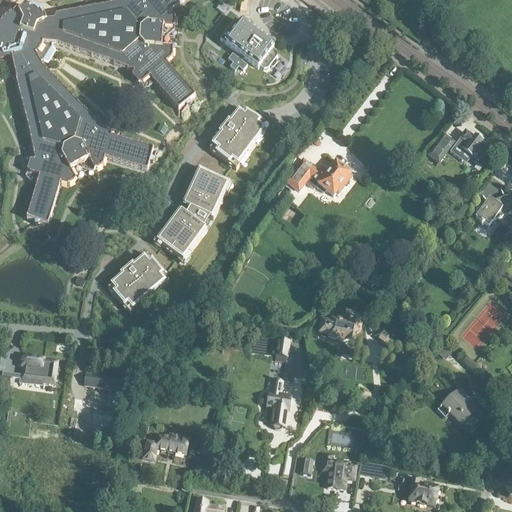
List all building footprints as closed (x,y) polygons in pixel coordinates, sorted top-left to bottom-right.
[(132,2),(117,5),(103,8),(96,9),(81,12),(73,14),(73,13),(56,17),(54,22),(50,22),(46,23),(44,19),(42,19),(40,15),(40,11),(31,8),(29,11),(24,13),(23,11),(19,13),(17,12),(13,15),(12,14),(9,18),(7,17),(4,21),(3,20),(1,25),(0,24),(0,60),(11,58),(16,81),(15,81),(19,97),(21,104),(25,119),(27,126),(30,140),(33,154),(33,155),(34,163),(29,164),(27,173),(29,176),(39,178),(26,221),(34,223),(34,227),(45,230),(47,233),(50,231),(48,227),(61,184),(68,186),(77,181),(76,181),(71,171),(80,167),(82,170),(80,166),(89,162),(94,171),(93,172),(94,172),(103,167),(105,160),(148,172),(150,164),(153,164),(156,154),(159,152),(158,149),(154,151),(112,138),(114,129),(113,125),(104,122),(103,124),(100,126),(95,121),(84,110),(74,100),(69,95),(69,94),(58,84),(59,83),(53,78),(43,67),(41,63),(43,62),(48,62),(55,52),(52,48),(53,45),(58,45),(71,50),(72,50),(79,53),(79,52),(93,58),(93,57),(100,60),(114,65),(128,70),(128,71),(135,73),(133,78),(139,86),(143,85),(150,79),(179,112),(179,117),(182,117),(182,113),(191,106),(189,103),(195,98),(166,64),(172,59),(173,49),(172,49),(162,49),(162,39),(166,39),(162,38),(163,29),(174,29),(174,30),(175,20),(170,14),(185,0),(139,0),(132,2)] [(241,24),(235,20),(220,40),(224,43),(226,45),(225,45),(240,56),(237,60),(232,56),(228,61),(233,65),(230,69),(235,73),(238,69),(243,72),(247,67),(242,64),(245,60),(258,70),(259,68),(264,71),(268,71),(270,68),(271,69),(274,69),(277,64),(277,61),(276,60),(278,57),(277,53),(273,50),(274,48),(262,39),(242,24),(241,24)] [(268,131),(241,110),(209,151),(236,172),(268,131)] [(479,163),(488,150),(481,145),(482,144),(475,138),(474,140),(465,133),(455,146),(470,159),(471,158),(479,163)] [(432,152),(427,160),(432,164),(436,159),(442,163),(450,154),(438,145),(432,152)] [(299,177),(291,189),(299,195),(306,186),(314,192),(316,189),(324,195),(325,194),(334,200),(337,197),(339,198),(345,190),(346,190),(348,189),(349,188),(350,187),(350,185),(350,184),(352,180),(349,178),(351,176),(336,164),(332,169),(331,168),(327,173),(321,169),(318,173),(303,161),(294,173),(299,177)] [(299,177),(294,173),(286,184),(291,189),(299,177)] [(181,213),(159,243),(183,261),(206,231),(204,230),(210,220),(212,221),(227,187),(200,174),(184,208),(190,211),(186,217),(181,213)] [(475,220),(481,224),(481,226),(483,225),(488,229),(495,220),(511,213),(511,201),(507,198),(493,204),(489,201),(484,208),(476,211),(478,217),(475,220)] [(169,282),(147,256),(108,290),(130,316),(169,282)] [(511,293),(511,278),(506,274),(499,283),(511,293)] [(79,278),(75,285),(82,290),(86,283),(79,278)] [(396,300),(391,295),(379,310),(385,314),(396,300)] [(322,320),(320,333),(328,334),(328,337),(344,341),(357,344),(361,324),(331,319),(331,322),(322,320)] [(387,348),(394,339),(383,329),(375,338),(387,348)] [(274,341),(272,356),(287,357),(289,343),(274,341)] [(44,359),(22,356),(19,377),(41,380),(44,359)] [(436,362),(432,358),(425,365),(430,370),(436,362)] [(462,363),(474,373),(478,368),(467,358),(462,363)] [(86,375),(85,387),(84,388),(125,394),(126,381),(86,375)] [(285,429),(294,378),(284,377),(283,384),(272,382),(270,395),(269,395),(267,410),(273,411),(270,427),(285,429)] [(0,379),(0,389),(19,392),(21,382),(0,379)] [(363,390),(354,399),(362,406),(370,396),(363,390)] [(460,429),(463,426),(470,433),(483,421),(472,410),(476,407),(459,390),(436,411),(444,420),(448,416),(460,429)] [(380,412),(376,409),(371,414),(375,418),(380,412)] [(136,431),(148,434),(149,428),(137,425),(136,431)] [(142,460),(155,462),(158,450),(187,456),(190,438),(169,434),(168,439),(160,437),(159,444),(146,441),(145,449),(143,448),(142,454),(144,455),(142,460)] [(323,455),(321,474),(328,475),(327,482),(326,482),(325,489),(326,489),(326,491),(339,493),(339,492),(346,493),(347,487),(348,483),(349,483),(356,484),(357,472),(358,467),(351,466),(350,466),(350,464),(333,462),(334,456),(323,455)] [(302,461),(299,476),(311,478),(312,465),(313,463),(309,462),(302,461)] [(134,477),(136,467),(127,465),(125,475),(134,477)] [(409,503),(434,508),(438,489),(425,487),(426,484),(413,481),(413,482),(400,479),(399,487),(398,492),(404,493),(405,488),(411,490),(409,503)] [(197,503),(195,511),(224,511),(225,509),(208,507),(209,504),(197,503)]
